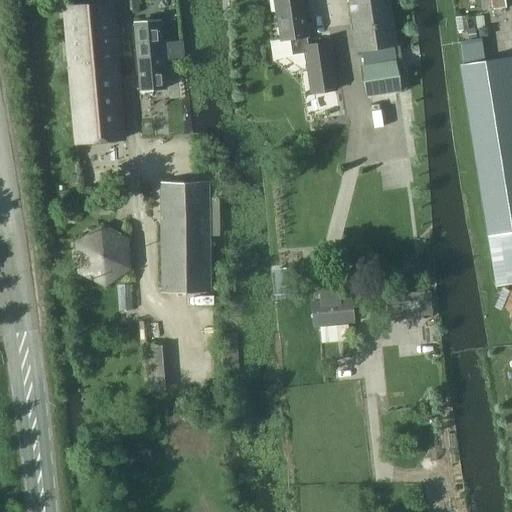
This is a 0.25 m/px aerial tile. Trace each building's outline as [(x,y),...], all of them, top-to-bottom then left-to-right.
[(337,89),(329,42),(309,45),(302,0),(273,0),(275,12),(277,11),(281,38),(281,39),(290,38),(292,54),(305,52),(311,92),(311,93),(337,89)] [(397,92),(406,91),(399,46),(396,46),(389,0),(348,0),(357,52),(363,51),(369,96),(397,92)] [(74,144),(122,140),(111,6),(63,10),(74,144)] [(134,25),(136,52),(139,92),(165,90),(162,61),(182,60),(181,44),(161,45),(159,23),(134,25)] [(511,67),(510,57),(459,64),(487,237),(495,286),(511,283),(511,67)] [(164,293),(211,291),(209,184),(162,184),(164,293)] [(77,274),(104,288),(132,270),(130,237),(100,224),(74,242),(77,274)] [(318,302),(320,328),(356,325),(354,299),(343,300),(342,294),(333,295),(332,280),(320,281),(321,302),(318,302)] [(115,285),(116,309),(129,308),(129,285),(115,285)]
